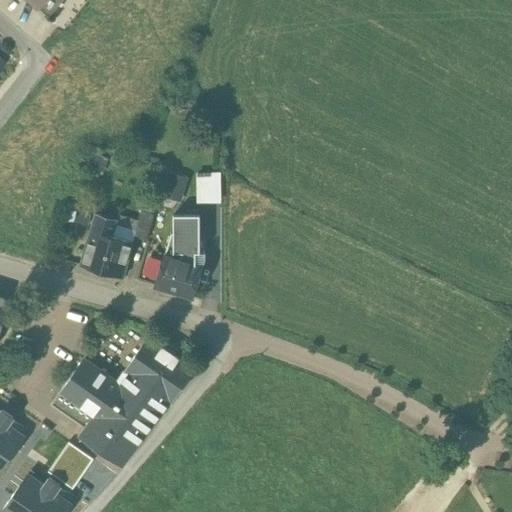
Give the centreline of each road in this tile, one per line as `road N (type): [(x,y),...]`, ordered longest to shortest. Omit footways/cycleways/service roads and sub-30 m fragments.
road 1 (residential): [(0,265),(334,366),(475,443)]
road 2 (residential): [(0,115),(34,69),(35,54),(0,15)]
